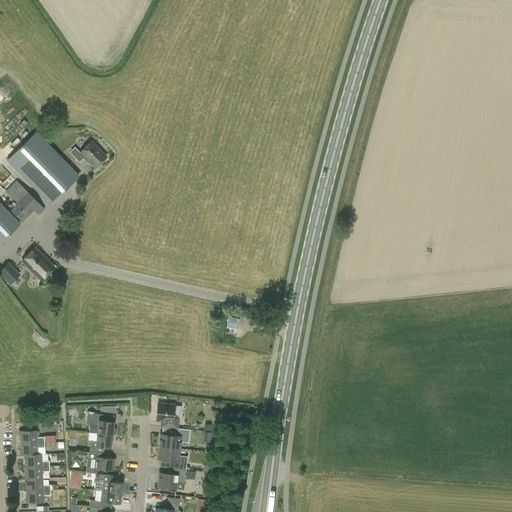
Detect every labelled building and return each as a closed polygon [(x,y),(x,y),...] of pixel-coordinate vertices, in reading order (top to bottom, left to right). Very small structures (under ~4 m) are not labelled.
[(36,131),(6,160),(49,204),(79,175),(36,131)] [(91,140),(79,152),(74,147),(69,152),(79,162),(82,158),(87,164),(88,163),(94,169),(107,156),(91,140)] [(16,180),(4,192),(16,204),(10,210),(21,222),(33,210),(38,215),(44,209),(16,180)] [(0,240),(19,222),(0,203),(0,240)] [(54,266),(35,247),(21,260),(41,280),(54,266)] [(0,269),(0,274),(10,285),(20,274),(8,262),(0,269)] [(239,318),(228,316),(227,327),(237,329),(239,318)] [(160,426),(163,427),(177,428),(178,418),(172,417),(174,404),(157,402),(155,420),(160,421),(160,426)] [(88,432),(97,433),(111,435),(111,433),(113,433),(114,432),(115,428),(114,427),(112,427),(112,421),(113,415),(86,412),(85,424),(89,424),(88,432)] [(179,448),(180,441),(188,442),(190,429),(177,428),(163,427),(162,434),(159,433),(158,446),(179,448)] [(19,430),(20,443),(44,442),(43,437),(36,437),(36,430),(19,430)] [(97,433),(96,441),(90,441),(89,451),(89,452),(93,452),(100,453),(103,453),(104,447),(109,447),(111,435),(97,433)] [(37,453),(37,447),(44,447),(44,442),(20,443),(20,455),(41,454),(41,453),(37,453)] [(178,455),(179,448),(158,446),(157,458),(169,460),(168,467),(185,469),(187,456),(178,455)] [(92,458),(93,452),(89,452),(89,451),(69,448),(68,458),(75,459),(75,454),(87,456),(87,457),(92,458)] [(41,461),(41,454),(20,455),(24,455),(25,466),(49,465),(49,460),(41,461)] [(112,470),(113,458),(95,456),(93,468),(112,470)] [(42,478),(42,471),(49,471),(49,465),(25,466),(25,478),(42,478)] [(168,467),(167,473),(158,472),(157,487),(175,488),(176,482),(184,483),(185,469),(168,467)] [(80,489),(82,472),(71,471),(69,487),(80,489)] [(94,490),(101,491),(120,493),(122,482),(112,481),(113,475),(95,473),(94,490)] [(42,485),(42,478),(25,478),(26,490),(50,489),(50,484),(42,485)] [(43,502),(43,495),(50,495),(50,489),(26,490),(26,503),(43,502)] [(101,491),(100,501),(99,501),(99,507),(111,508),(112,502),(119,503),(120,493),(101,491)] [(155,508),(154,511),(180,511),(179,510),(178,510),(179,499),(167,497),(167,504),(171,505),(171,509),(155,508)] [(197,498),(196,511),(198,511),(207,511),(209,499),(197,498)] [(71,503),(69,511),(76,511),(77,504),(71,503)]
